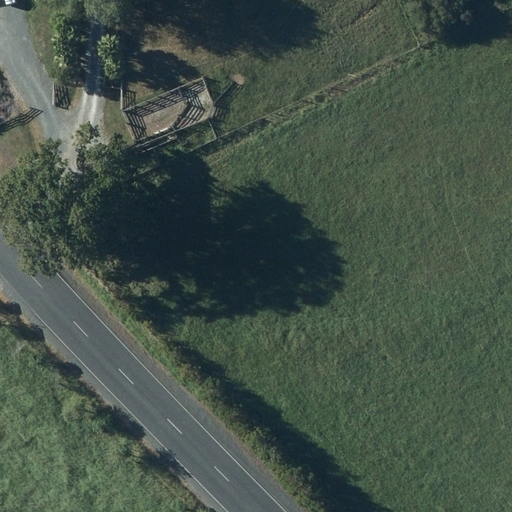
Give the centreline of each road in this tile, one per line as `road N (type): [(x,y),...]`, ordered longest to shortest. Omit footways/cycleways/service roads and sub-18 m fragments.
road 1 (unclassified): [(0,286),(224,511)]
road 2 (unknown): [(15,302),(62,93),(70,0)]
